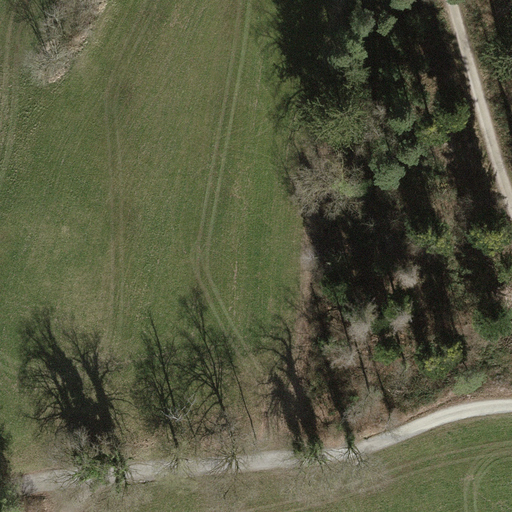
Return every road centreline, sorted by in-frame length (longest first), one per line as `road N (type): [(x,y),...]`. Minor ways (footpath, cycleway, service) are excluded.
road 1 (track): [(0,493),(90,475),(376,445),(463,408),(511,405)]
road 2 (track): [(447,0),(511,198)]
